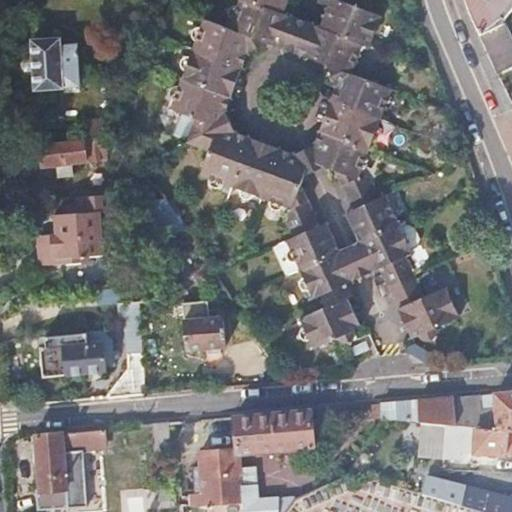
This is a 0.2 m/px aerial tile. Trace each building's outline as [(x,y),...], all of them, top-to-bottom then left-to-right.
[(278,14),(283,0),(240,0),(241,1),(278,14)] [(283,0),(278,14),(286,16),(291,0),(283,0)] [(324,30),(335,0),(334,0),(326,0),(317,27),(324,30)] [(324,30),(360,43),(367,45),(378,15),(335,0),(324,30)] [(481,36),(505,24),(511,21),(511,0),(466,0),(470,9),(478,29),(481,36)] [(249,38),(257,41),(275,47),(286,16),(278,14),(241,1),(240,8),(237,6),(233,6),(229,8),(228,12),(230,18),(234,20),(231,31),(249,38)] [(275,47),(305,58),(317,27),(286,16),(275,47)] [(238,67),(249,38),(231,31),(208,23),(204,29),(200,28),(196,30),(195,33),(194,37),(198,42),(196,51),(238,67)] [(488,50),(497,70),(511,63),(511,38),(505,24),(481,36),(488,50)] [(343,72),(349,74),(360,43),(324,30),(317,27),(305,58),(343,72)] [(64,38),(37,41),(42,90),(85,85),(80,44),(65,45),(64,38)] [(320,152),(327,134),(338,104),(349,74),(343,72),(316,146),(305,152),(299,155),(226,128),(257,41),(249,38),(238,67),(228,98),(215,133),(250,145),(281,156),(300,163),(306,174),(314,171),(324,166),(320,152)] [(228,98),(238,67),(196,51),(193,60),(192,59),(190,59),(187,59),(184,61),(182,64),(182,70),(188,74),(185,81),(228,98)] [(349,74),(338,104),(380,119),(391,89),(349,74)] [(215,133),(228,98),(185,81),(181,89),(178,90),(176,89),(172,94),(171,99),(176,103),(174,110),(199,121),(191,145),(215,133)] [(338,104),(327,134),(369,150),(380,119),(338,104)] [(28,121),(29,134),(57,131),(56,117),(28,121)] [(235,189),(250,145),(215,133),(191,145),(214,153),(205,179),(213,181),(213,185),(214,190),(218,191),(220,192),(224,190),(226,186),(235,189)] [(369,150),(327,134),(320,152),(324,166),(337,170),(343,185),(359,178),(369,150)] [(109,158),(105,136),(40,143),(43,166),(51,165),(52,174),(71,172),(69,163),(109,158)] [(266,200),(281,156),(250,145),(235,189),(243,192),(241,193),(243,201),(247,203),(253,203),(257,197),(266,200)] [(303,185),(306,174),(300,163),(281,156),(266,200),(273,202),(274,210),(278,214),(285,213),(288,209),(292,209),(310,201),(303,185)] [(359,178),(343,185),(355,211),(381,199),(373,183),(359,178)] [(86,198),(113,197),(113,190),(85,193),(86,198)] [(381,199),(355,211),(368,240),(400,225),(387,196),(381,199)] [(115,213),(113,197),(86,198),(86,206),(56,209),(57,229),(39,232),(41,262),(92,257),(91,252),(105,251),(102,214),(115,213)] [(152,222),(178,216),(167,199),(163,198),(147,200),(152,222)] [(321,226),(310,201),(292,209),(290,222),(296,237),(321,226)] [(368,240),(355,211),(347,214),(360,242),(374,272),(381,269),(368,240)] [(328,223),(321,226),(335,255),(348,284),(354,281),(341,252),(328,223)] [(400,225),(368,240),(381,269),(408,257),(413,254),(400,225)] [(335,255),(321,226),(296,237),(289,241),(292,249),(288,253),(289,259),(293,263),(299,263),(302,269),(335,255)] [(374,272),(360,242),(347,249),(341,252),(354,281),(361,278),(374,272)] [(324,296),(348,284),(335,255),(302,269),(305,278),(303,281),(302,285),(303,290),(307,292),(312,292),(316,300),(324,296)] [(420,286),(408,257),(381,269),(394,300),(420,286)] [(354,298),(348,284),(324,296),(330,309),(342,304),(350,301),(354,298)] [(425,298),(420,286),(394,300),(399,311),(406,307),(425,298)] [(448,288),(425,298),(406,307),(420,338),(462,320),(448,288)] [(363,330),(350,301),(342,304),(355,333),(363,330)] [(342,304),(330,309),(302,322),(306,331),(302,333),(301,339),(302,342),(306,346),(312,345),(316,351),(355,333),(342,304)] [(406,307),(399,311),(412,341),(420,338),(406,307)] [(222,314),(185,318),(187,348),(225,345),(222,314)] [(113,342),(105,342),(103,331),(57,334),(56,345),(42,347),(45,376),(67,374),(68,377),(106,374),(106,368),(115,366),(113,342)] [(485,363),(498,362),(499,352),(485,353),(485,363)] [(477,426),(511,429),(511,390),(496,392),(496,406),(482,408),(480,393),(453,396),(456,425),(477,426)] [(423,422),(445,424),(456,425),(453,396),(415,399),(397,401),(381,402),(383,416),(383,418),(423,422)] [(372,417),(383,416),(381,402),(371,403),(372,417)] [(314,447),(311,408),(234,415),(237,446),(237,455),(247,454),(314,447)] [(338,412),(325,413),(326,424),(334,422),(338,412)] [(168,421),(151,423),(153,450),(171,449),(168,421)] [(421,457),(444,459),(445,424),(423,422),(421,457)] [(445,424),(444,459),(460,459),(460,448),(475,450),(477,426),(456,425),(445,424)] [(475,450),(511,453),(511,429),(477,426),(475,450)] [(39,488),(40,490),(41,509),(69,507),(87,505),(83,448),(104,446),(103,427),(90,428),(36,433),(41,488),(39,488)] [(201,494),(203,504),(241,501),(238,468),(237,455),(237,446),(198,450),(199,465),(201,484),(201,494)] [(248,460),(247,454),(237,455),(238,468),(255,467),(254,459),(248,460)] [(191,465),(192,485),(201,484),(199,465),(191,465)] [(238,468),(241,501),(242,511),(284,511),(295,498),(257,500),(255,467),(238,468)] [(335,476),(336,480),(343,478),(340,471),(338,471),(335,476)] [(381,481),(409,489),(411,479),(385,471),(381,481)] [(422,493),(487,511),(511,511),(511,497),(467,484),(466,487),(426,475),(422,493)] [(192,485),(192,495),(201,494),(201,484),(192,485)] [(178,497),(179,506),(203,504),(201,494),(192,495),(178,497)]
